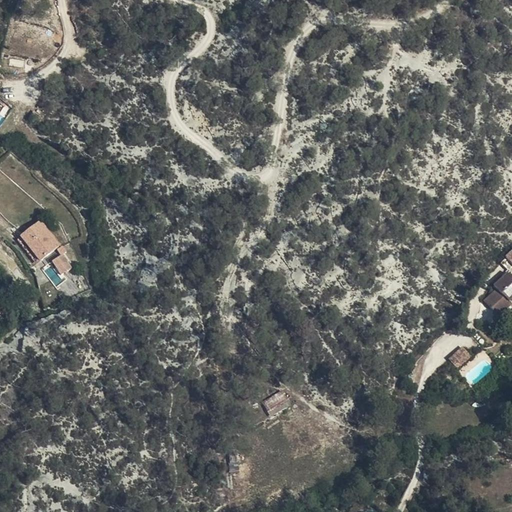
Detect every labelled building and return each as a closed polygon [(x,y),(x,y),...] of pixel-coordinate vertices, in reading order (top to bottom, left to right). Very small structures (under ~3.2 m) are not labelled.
[(25,122),(36,117),(33,108),(21,114),(25,122)] [(24,249),(31,260),(50,243),(29,220),(9,239),(24,249)] [(28,262),(31,260),(24,249),(9,239),(8,240),(28,262)] [(49,264),(50,269),(59,266),(54,250),(48,252),(52,262),(49,264)] [(508,295),(511,288),(511,276),(507,272),(497,287),(508,295)] [(499,305),(493,313),(503,320),(511,308),(509,305),(511,301),(511,288),(508,295),(497,287),(490,298),(499,305)] [(484,306),(493,313),(499,305),(490,298),(484,306)] [(458,368),(473,355),(463,345),(449,358),(458,368)] [(262,401),(268,411),(290,399),(284,389),(262,401)]
